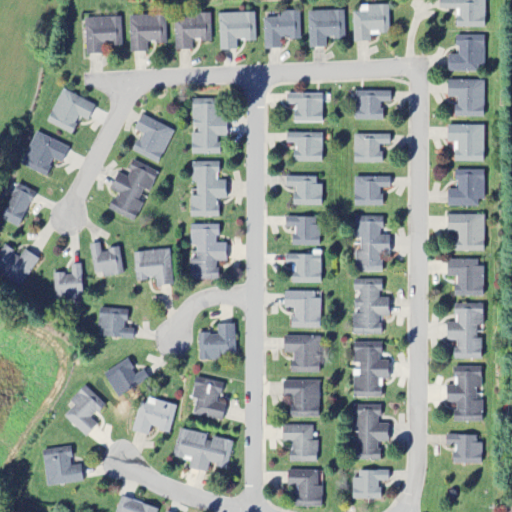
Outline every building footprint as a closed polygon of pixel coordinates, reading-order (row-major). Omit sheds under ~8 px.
[(485,29),(485,0),(438,0),(439,10),(456,10),(455,28),(485,29)] [(388,6),(359,7),(359,13),(352,13),(353,43),(370,42),(369,36),(389,35),(388,6)] [(326,48),(325,40),(345,39),(344,11),(307,13),(309,49),(326,48)] [(263,19),(264,50),(281,50),(281,40),(300,40),(299,12),(278,13),(279,18),(263,19)] [(254,14),(218,15),(219,51),(236,50),(236,42),(256,41),(254,14)] [(166,44),(165,16),(129,17),(130,53),(147,53),(146,44),(166,44)] [(174,51),(192,51),(192,42),(211,41),(210,16),(174,17),(174,51)] [(122,46),(121,19),(84,20),(85,56),(99,55),(99,47),(122,46)] [(480,73),(481,37),(456,37),(456,56),(448,56),(447,73),(480,73)] [(483,119),(484,82),(447,82),(447,99),(455,99),(455,118),(483,119)] [(94,106),(62,90),(46,124),(71,135),(79,118),(87,122),(94,106)] [(354,121),(381,122),(382,103),(390,103),(390,93),(355,92),(354,121)] [(321,123),(322,95),(286,94),(286,105),(294,106),(294,123),(321,123)] [(191,156),(219,156),(219,138),(224,138),(224,101),(191,101),(191,132),(191,156)] [(173,130),(140,116),(134,132),(140,134),(132,153),(158,164),(173,130)] [(453,163),(483,163),(483,127),(447,126),(447,143),(454,143),(453,163)] [(20,166),(44,177),(52,160),(61,164),(68,148),(35,133),(20,166)] [(293,163),(321,164),(322,134),(286,134),(285,145),(293,145),(293,163)] [(353,165),(381,164),(380,146),(389,146),(389,135),(353,136),(353,165)] [(108,211),(132,222),(145,195),(147,196),(157,174),(132,163),(125,178),(117,174),(109,191),(116,194),(108,211)] [(217,219),(217,200),(225,200),(225,181),(217,182),(217,163),(191,163),(191,185),(195,185),(196,197),(190,197),(190,219),(217,219)] [(482,171),(456,171),(455,190),(447,190),(447,207),(481,208),(482,171)] [(315,178),(285,177),(285,188),(294,189),(293,207),(321,208),(321,185),(315,185),(315,178)] [(354,207),(381,207),(381,189),(389,189),(389,178),(353,178),(354,207)] [(34,193),(15,185),(0,218),(0,220),(18,229),(34,193)] [(455,252),(483,253),(483,216),(447,216),(446,233),(455,233),(455,252)] [(292,247),(319,247),(319,219),(284,218),(284,229),(293,229),(292,247)] [(355,273),(380,273),(380,254),(389,254),(389,237),(378,236),(378,226),(383,226),(383,218),(353,218),(353,239),(360,239),(360,251),(355,251),(355,273)] [(217,226),(190,226),(190,247),(195,247),(195,259),(190,259),(190,281),(217,281),(217,263),(225,263),(225,244),(217,244),(217,226)] [(118,249),(100,252),(99,244),(88,246),(95,279),(123,273),(118,249)] [(23,251),(20,257),(1,247),(0,249),(0,279),(21,290),(37,259),(23,251)] [(132,254),(136,282),(155,280),(156,288),(172,286),(168,250),(132,254)] [(320,285),(321,256),(285,256),(285,266),(292,266),(291,284),(320,285)] [(483,268),(476,268),(477,262),(447,261),(446,278),(455,278),(454,298),(482,298),(483,268)] [(54,302),(82,301),(81,266),(70,266),(70,274),(53,275),(54,302)] [(352,336),(380,336),(380,317),(388,317),(388,299),(381,299),(381,281),(353,281),(353,293),(356,293),(356,312),(353,312),(352,336)] [(292,330),(319,330),(320,299),(314,299),(314,293),(284,292),(284,310),(292,310),(292,330)] [(482,306),(454,306),(454,324),(446,324),(446,342),(454,342),(454,360),(481,360),(481,339),(476,339),(476,327),(482,327),(482,306)] [(103,339),(132,340),(133,331),(125,330),(126,311),(98,310),(97,331),(103,331),(103,339)] [(234,325),(216,325),(217,334),(198,335),(199,360),(234,359),(234,325)] [(319,375),(319,338),(283,338),(283,355),(292,355),(291,374),(319,375)] [(352,368),(352,399),(381,399),(381,380),(388,380),(388,363),(380,363),(380,344),(353,344),(353,368),(352,368)] [(102,375),(118,400),(149,381),(142,371),(136,375),(126,360),(102,375)] [(481,423),(481,402),(475,402),(475,389),(480,389),(480,368),(453,368),(453,387),(446,387),(446,405),(454,405),(454,423),(481,423)] [(221,385),(195,379),(191,400),(196,401),(193,416),(222,421),(225,405),(217,403),(221,385)] [(282,383),(283,399),(291,399),(291,419),(319,419),(318,382),(282,383)] [(63,418),(85,439),(96,426),(91,421),(104,406),(84,387),(69,403),(73,407),(63,418)] [(176,406),(147,399),(146,405),(138,403),(131,433),(148,437),(149,429),(169,434),(176,406)] [(379,407),(353,407),(353,428),(357,428),(357,441),(353,441),(352,461),(379,461),(379,443),(388,443),(388,426),(379,426),(379,407)] [(316,464),(317,442),(311,442),(311,427),(281,427),(281,444),(290,444),(289,463),(316,464)] [(173,459),(189,462),(188,471),(207,474),(208,466),(226,470),(231,442),(208,438),(209,436),(178,430),(173,459)] [(475,437),(445,436),(445,447),(453,447),(453,466),(481,467),(481,444),(475,444),(475,437)] [(80,467),(72,468),(70,448),(42,451),(46,488),(82,484),(80,467)] [(321,508),(322,487),(316,487),(316,472),(287,472),(286,488),(295,488),(295,508),(321,508)] [(379,501),(379,482),(387,482),(388,472),(358,472),(357,480),(352,480),(351,500),(379,501)] [(115,511),(156,511),(157,510),(119,499),(115,511)]
